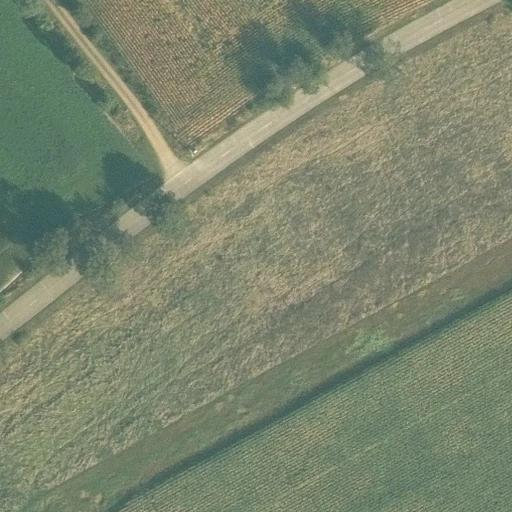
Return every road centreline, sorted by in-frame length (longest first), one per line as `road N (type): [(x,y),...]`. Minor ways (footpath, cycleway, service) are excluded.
road 1 (tertiary): [(0,330),(186,185),(340,79),(487,0)]
road 2 (track): [(186,185),(49,0)]
